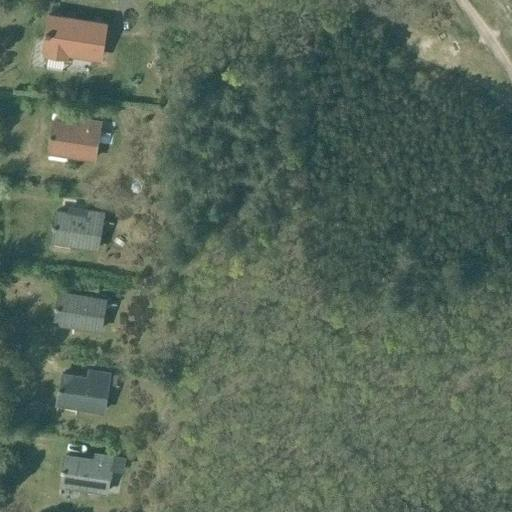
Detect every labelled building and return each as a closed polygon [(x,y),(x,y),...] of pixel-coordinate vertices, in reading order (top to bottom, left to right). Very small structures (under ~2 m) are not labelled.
[(48,14),(44,34),(48,35),(45,55),(66,58),(67,53),(95,58),(98,40),(103,41),(106,23),(48,14)] [(98,130),(99,122),(82,119),(81,125),(53,121),(48,151),(94,158),(98,131),(98,130)] [(67,206),(67,212),(56,210),(52,241),(97,248),(101,220),(102,212),(67,206)] [(100,329),(104,302),(94,300),(88,299),(88,296),(59,292),(54,322),(100,329)] [(96,292),(94,300),(104,302),(105,294),(96,292)] [(117,375),(109,374),(109,373),(89,369),(88,377),(62,373),(57,403),(103,411),(107,383),(116,384),(117,375)] [(123,467),(125,456),(96,451),(94,459),(65,454),(60,485),(106,492),(110,465),(123,467)]
